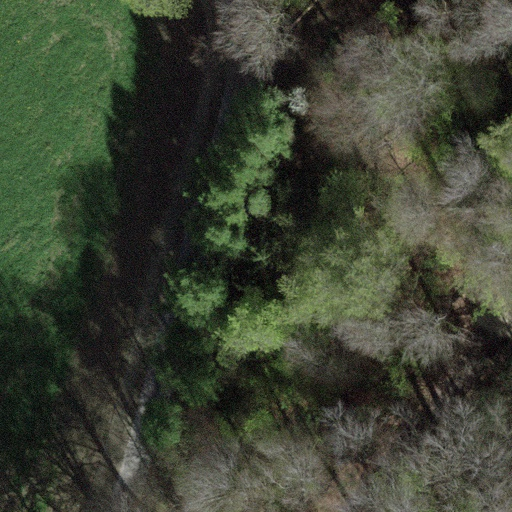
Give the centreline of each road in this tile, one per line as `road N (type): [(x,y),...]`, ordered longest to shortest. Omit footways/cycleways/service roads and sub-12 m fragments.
road 1 (track): [(135,511),(240,86),(237,33),(223,0)]
road 2 (track): [(511,312),(344,511)]
